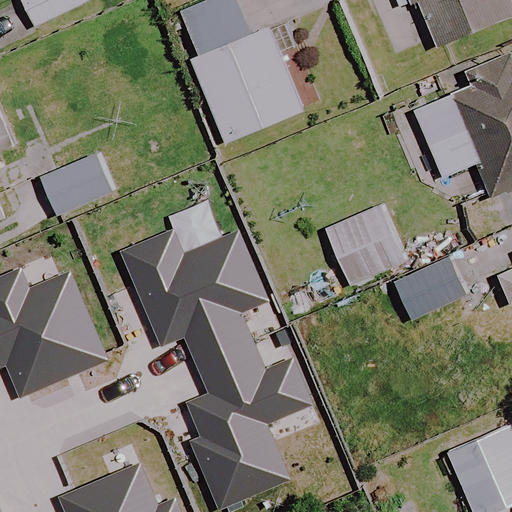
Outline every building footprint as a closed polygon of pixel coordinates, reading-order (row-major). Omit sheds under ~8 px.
[(88,4),(85,0),(22,0),(36,28),(88,4)] [(302,113),(268,29),(254,35),(240,0),(202,0),(173,12),(226,144),(302,113)] [(511,18),(511,13),(506,0),(421,0),(439,47),(511,18)] [(492,198),(511,190),(511,54),(474,71),(479,83),(414,111),(443,179),(478,164),(492,198)] [(0,153),(15,147),(0,112),(0,221),(4,220),(0,210),(0,153)] [(112,196),(98,158),(43,178),(57,216),(112,196)] [(147,284),(122,226),(53,255),(78,314),(147,284)] [(402,279),(386,233),(331,253),(347,299),(402,279)] [(511,253),(499,259),(511,294),(511,253)] [(466,297),(449,261),(397,285),(414,321),(466,297)] [(50,339),(21,269),(0,278),(0,415),(88,378),(68,331),(50,339)] [(495,511),(511,505),(511,428),(448,455),(471,511),(495,511)] [(117,511),(85,436),(13,467),(31,511),(117,511)] [(346,479),(329,439),(301,451),(319,491),(346,479)]
